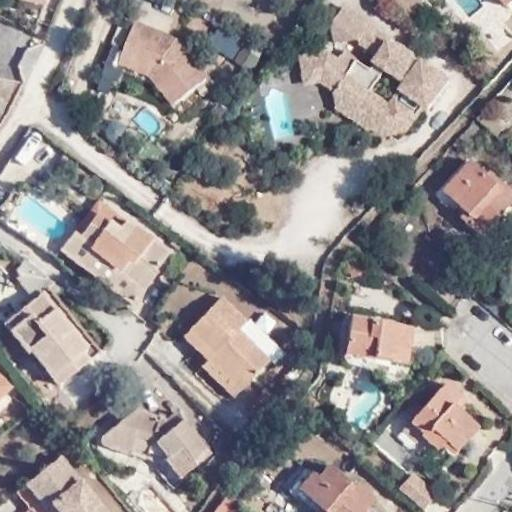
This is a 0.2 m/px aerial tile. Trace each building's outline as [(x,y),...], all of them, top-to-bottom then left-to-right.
[(394,0),(409,17),(427,0),(394,0)] [(511,0),(500,0),(507,9),(511,4),(511,0)] [(428,110),(449,80),(346,7),(333,24),(335,42),(355,39),(379,55),(369,69),(356,61),(357,60),(344,50),(338,59),(329,52),(300,56),(304,84),(322,82),(335,91),(335,93),(337,108),(369,130),(374,129),(380,134),(406,132),(424,107),(428,110)] [(194,44),(131,24),(114,74),(192,100),(202,71),(187,66),(194,44)] [(481,117),(495,130),(503,120),(490,107),(481,117)] [(474,123),(455,144),(465,155),(483,135),(474,123)] [(467,158),(442,189),(472,214),(467,220),(482,234),(511,198),(511,189),(497,175),(491,180),(467,158)] [(146,270),(154,277),(156,273),(154,271),(168,253),(124,220),(117,230),(108,223),(95,214),(78,237),(91,247),(93,244),(120,267),(116,273),(134,288),(146,270)] [(132,306),(154,277),(146,270),(134,288),(116,273),(120,267),(93,244),(91,247),(78,237),(72,232),(58,250),(132,306)] [(32,299),(41,292),(47,299),(60,288),(53,283),(23,258),(15,270),(18,274),(14,277),(32,299)] [(26,305),(32,299),(14,277),(8,283),(26,305)] [(42,317),(82,366),(93,356),(47,299),(41,292),(32,299),(26,305),(1,325),(7,332),(24,318),(31,327),(42,317)] [(245,377),(249,381),(269,360),(238,330),(247,321),(221,297),(186,332),(200,346),(210,356),(207,359),(235,387),(245,377)] [(404,326),(347,309),(338,346),(395,360),(404,326)] [(57,387),(82,366),(42,317),(31,327),(24,318),(7,332),(25,355),(29,351),(57,387)] [(200,346),(186,332),(181,336),(196,351),(200,346)] [(196,351),(205,361),(207,359),(210,356),(200,346),(196,351)] [(232,399),(249,381),(245,377),(235,387),(207,359),(205,361),(200,367),(232,399)] [(0,396),(9,388),(0,379),(0,396)] [(426,434),(440,449),(450,458),(472,434),(451,416),(460,407),(441,389),(404,429),(418,442),(426,434)] [(260,423),(278,403),(263,390),(245,409),(260,423)] [(28,411),(38,403),(29,392),(19,401),(28,411)] [(410,406),(399,417),(404,424),(415,411),(410,406)] [(154,446),(154,468),(170,488),(211,457),(175,411),(165,420),(158,418),(136,409),(99,438),(99,442),(100,446),(128,457),(135,439),(154,446)] [(430,458),(440,449),(426,434),(418,442),(416,445),(430,458)] [(128,457),(154,468),(154,446),(135,439),(128,457)] [(103,511),(57,455),(24,484),(46,511),(103,511)] [(410,467),(396,483),(420,505),(433,489),(410,467)] [(300,478),(284,495),(303,511),(361,511),(364,509),(344,491),(339,498),(312,474),(304,482),(300,478)]
